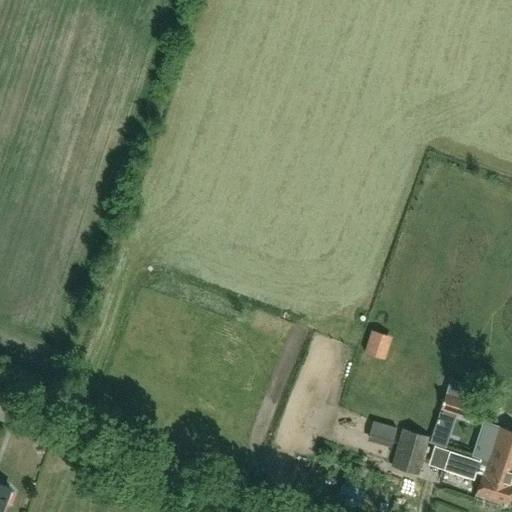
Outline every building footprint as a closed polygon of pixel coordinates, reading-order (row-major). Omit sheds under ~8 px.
[(444,393),(444,396),(440,410),(444,411),(471,419),(473,412),(475,402),(444,393)] [(485,415),(499,423),(507,410),(493,402),(485,415)] [(403,421),(401,430),(390,466),(417,474),(428,438),(413,434),(415,424),(403,421)] [(511,429),(498,425),(487,459),(479,456),(478,457),(488,461),(505,467),(507,462),(511,463),(511,429)] [(488,461),(478,457),(478,458),(432,443),(447,449),(441,467),(471,477),(474,470),(480,472),(473,491),(507,502),(511,486),(511,482),(509,481),(511,473),(511,463),(507,462),(505,467),(488,461)] [(0,511),(0,510),(2,504),(8,504),(12,493),(8,489),(9,486),(0,482),(0,511)]
